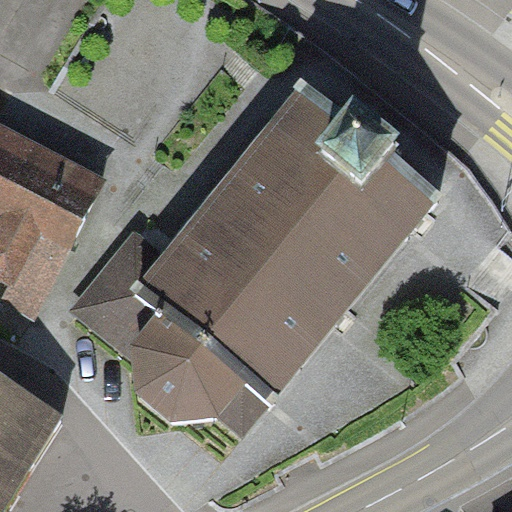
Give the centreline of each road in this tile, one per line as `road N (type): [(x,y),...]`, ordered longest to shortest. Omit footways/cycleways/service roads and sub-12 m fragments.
road 1 (residential): [(145,511),(84,430),(0,368)]
road 2 (primary): [(355,0),(511,113)]
road 3 (secondary): [(511,419),(356,511)]
